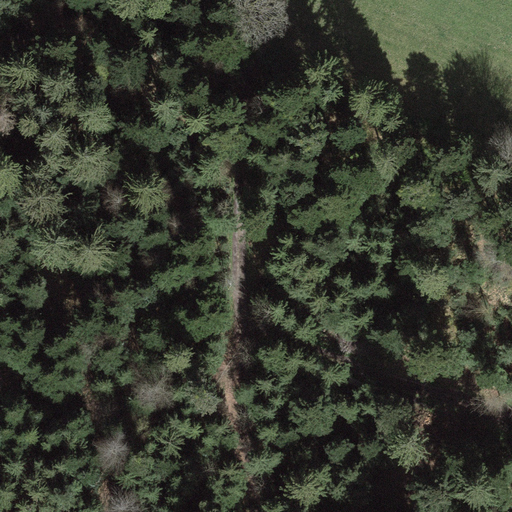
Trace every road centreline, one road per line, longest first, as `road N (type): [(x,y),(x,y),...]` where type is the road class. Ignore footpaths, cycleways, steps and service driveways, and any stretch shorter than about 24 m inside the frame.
road 1 (track): [(0,415),(69,419),(223,378),(233,324),(374,375),(511,456)]
road 2 (track): [(233,324),(242,71),(253,0)]
road 3 (track): [(257,511),(223,378)]
